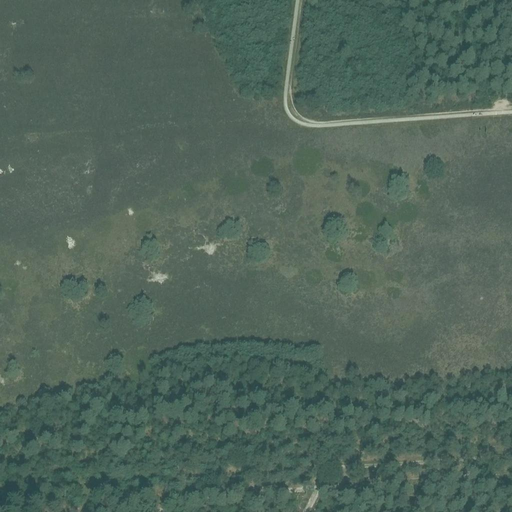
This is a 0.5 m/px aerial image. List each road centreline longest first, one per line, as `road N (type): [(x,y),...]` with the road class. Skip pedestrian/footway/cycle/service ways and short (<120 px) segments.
road 1 (track): [(303,0),(290,100),(297,114),(313,121),(511,104)]
road 2 (track): [(511,453),(332,467),(322,472),(305,511)]
road 3 (unknown): [(315,488),(511,475)]
road 4 (track): [(315,488),(179,497),(159,511)]
